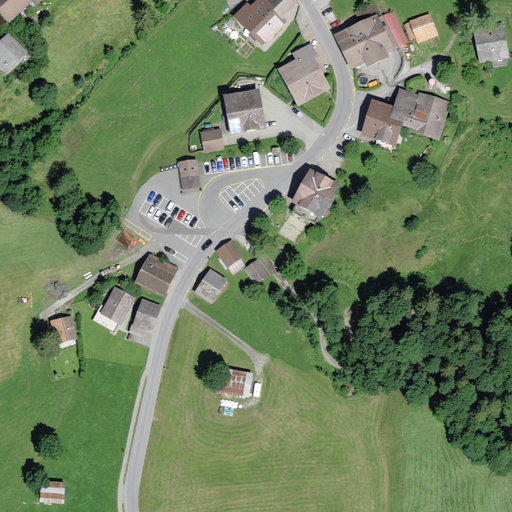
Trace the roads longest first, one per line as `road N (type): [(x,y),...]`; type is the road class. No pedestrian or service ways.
road 1 (tertiary): [(304,0),(341,66),(340,114),(285,182),(210,245),(177,298),(133,481),(133,511)]
road 2 (track): [(257,388),(244,344),(177,298)]
road 3 (track): [(489,511),(489,460),(475,416),(482,390)]
